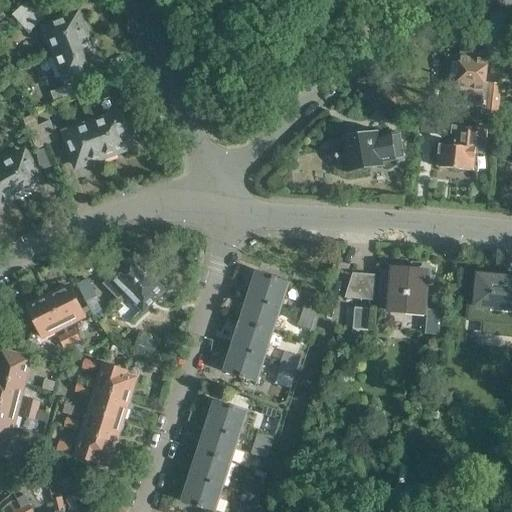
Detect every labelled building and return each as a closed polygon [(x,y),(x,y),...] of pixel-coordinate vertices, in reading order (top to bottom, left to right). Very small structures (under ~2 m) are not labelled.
[(13,15),(21,23),(37,9),(28,0),(13,15)] [(37,9),(21,23),(29,32),(45,18),(37,9)] [(55,54),(87,42),(76,16),(45,28),(50,40),(41,44),(46,54),(54,51),(55,54)] [(87,42),(55,54),(66,80),(97,68),(87,42)] [(448,57),(444,102),(482,106),(483,96),(484,96),(487,56),(460,53),(460,58),(448,57)] [(51,92),(56,103),(75,95),(71,84),(51,92)] [(110,97),(106,86),(81,95),(85,106),(110,97)] [(369,101),(389,123),(399,114),(380,92),(369,101)] [(485,118),(499,119),(502,97),(488,95),(485,118)] [(47,145),(37,120),(34,113),(23,119),(37,149),(47,145)] [(91,125),(103,157),(129,148),(118,115),(91,125)] [(37,120),(47,145),(59,139),(51,121),(39,126),(37,120)] [(103,157),(91,125),(65,135),(77,167),(103,157)] [(439,147),(437,169),(473,172),(475,154),(485,155),(487,129),(475,127),(475,128),(451,126),(450,135),(460,136),(459,148),(454,148),(439,147)] [(378,138),(377,136),(343,142),(343,146),(336,147),(337,155),(335,155),(336,160),(338,160),(339,167),(347,166),(348,172),(382,166),(382,164),(395,162),(394,161),(404,160),(400,135),(390,137),(390,136),(378,138)] [(0,165),(0,166),(16,196),(40,183),(24,153),(0,165)] [(0,204),(16,196),(0,166),(0,204)] [(109,276),(127,294),(149,271),(132,253),(109,276)] [(389,300),(389,310),(427,313),(425,335),(439,336),(441,311),(425,310),(427,292),(427,287),(433,284),(436,269),(422,265),(421,267),(419,267),(419,268),(410,266),(410,271),(392,270),(392,272),(382,271),(380,299),(389,300)] [(149,271),(127,294),(137,304),(121,320),(134,333),(149,318),(143,311),(166,289),(149,271)] [(249,299),(281,308),(289,283),(258,273),(249,299)] [(511,336),(511,279),(503,278),(477,275),(475,306),(469,305),(468,320),(488,322),(487,334),(511,336)] [(345,298),(373,300),(375,277),(353,276),(345,298)] [(94,291),(101,297),(110,288),(104,281),(94,291)] [(49,298),(63,326),(84,315),(70,287),(49,298)] [(63,326),(49,298),(28,308),(43,336),(63,326)] [(249,299),(241,323),(272,333),(281,308),(249,299)] [(302,316),(318,320),(321,310),(305,305),(302,316)] [(352,331),(367,332),(368,310),(354,309),(352,331)] [(318,320),(302,316),(299,325),(315,330),(318,320)] [(233,349),(264,359),(272,333),(241,323),(233,349)] [(67,332),(74,346),(82,342),(75,328),(67,332)] [(74,346),(67,332),(57,337),(64,351),(74,346)] [(264,359),(233,349),(225,372),(256,382),(264,359)] [(280,363),(297,368),(301,357),(284,351),(280,363)] [(0,362),(0,377),(24,384),(30,360),(3,353),(0,362)] [(84,368),(95,371),(98,362),(87,359),(84,368)] [(297,368),(280,363),(277,374),(293,379),(297,368)] [(98,389),(130,397),(135,379),(125,375),(126,372),(106,365),(98,389)] [(0,402),(18,407),(24,384),(0,377),(0,402)] [(42,390),(57,393),(59,382),(44,379),(42,390)] [(75,393),(87,396),(90,386),(78,383),(75,393)] [(92,411),(123,419),(130,397),(98,389),(92,411)] [(27,399),(24,408),(39,412),(41,402),(27,399)] [(0,425),(12,428),(18,407),(0,402),(0,425)] [(207,427),(238,438),(247,412),(215,402),(207,427)] [(37,420),(39,412),(24,408),(22,416),(37,420)] [(92,411),(85,433),(116,442),(123,419),(92,411)] [(64,428),(77,432),(80,422),(67,418),(64,428)] [(12,428),(0,425),(0,450),(6,452),(12,428)] [(199,452),(230,463),(238,438),(207,427),(199,452)] [(116,442),(85,433),(78,456),(98,463),(99,458),(110,462),(116,442)] [(254,444),(271,449),(275,438),(257,433),(254,444)] [(73,444),(61,440),(58,450),(70,454),(73,444)] [(271,449),(254,444),(250,454),(267,460),(271,449)] [(13,456),(25,458),(27,448),(16,445),(13,456)] [(191,478),(222,489),(230,463),(199,452),(191,478)] [(222,489),(191,478),(183,501),(215,511),(222,489)] [(244,493),(260,498),(263,488),(248,483),(244,493)] [(22,507),(24,511),(34,511),(25,493),(17,497),(22,507)] [(260,498),(244,493),(241,503),(257,508),(260,498)] [(65,511),(63,497),(52,499),(55,511),(65,511)]
